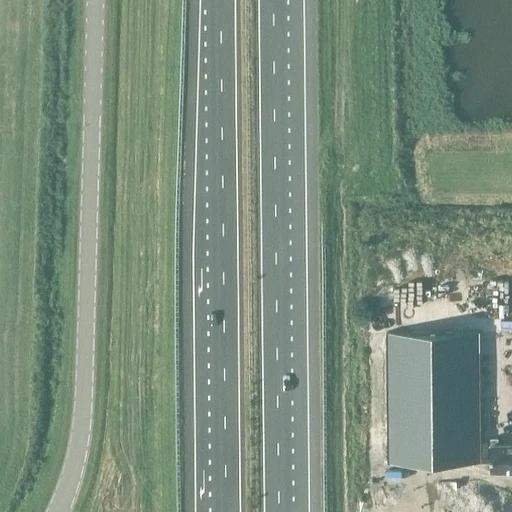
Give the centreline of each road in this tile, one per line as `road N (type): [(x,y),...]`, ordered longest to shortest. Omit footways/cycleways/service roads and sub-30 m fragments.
road 1 (unclassified): [(58,511),(82,422),(94,0)]
road 2 (motorway): [(277,511),(272,0)]
road 3 (motorway): [(221,0),(223,511)]
